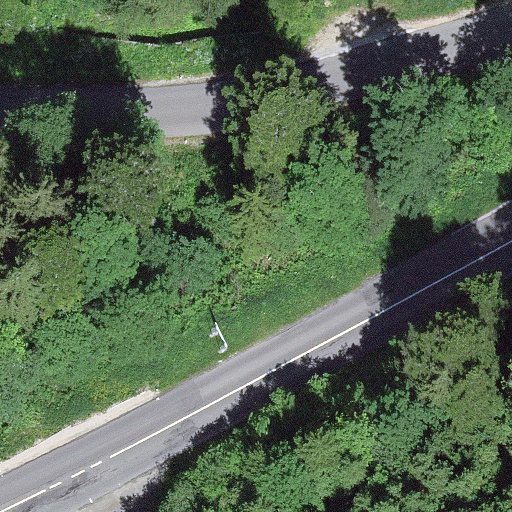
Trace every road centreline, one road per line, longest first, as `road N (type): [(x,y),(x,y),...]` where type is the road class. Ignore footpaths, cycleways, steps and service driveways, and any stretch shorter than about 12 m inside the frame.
road 1 (secondary): [(0,504),(511,236)]
road 2 (tertiary): [(511,36),(216,115),(0,125)]
